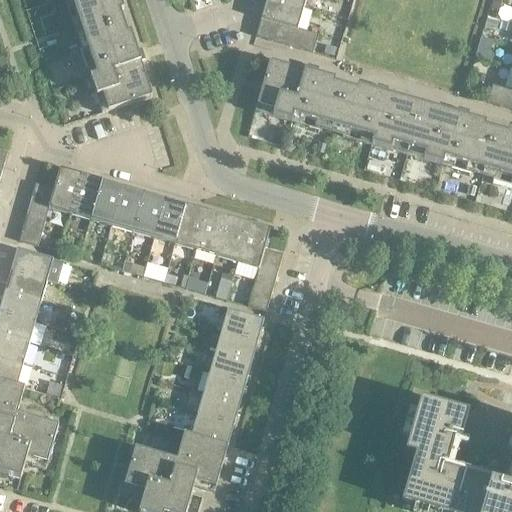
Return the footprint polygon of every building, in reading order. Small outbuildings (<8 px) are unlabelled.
[(122,7),(119,0),(64,0),(74,29),(80,27),(83,37),(124,24),(118,8),(122,7)] [(303,9),(271,0),(268,0),(267,8),(265,7),(261,21),(267,23),(274,24),(280,26),(286,28),(292,29),(297,31),(303,9)] [(306,0),(271,0),(303,9),(306,0)] [(492,0),(490,9),(498,12),(501,0),(492,0)] [(488,18),(484,31),(496,34),(499,21),(488,18)] [(267,23),(261,21),(256,38),(263,40),(267,23)] [(274,24),(267,23),(263,40),(269,42),(274,24)] [(129,40),(124,24),(83,37),(87,48),(81,50),(102,115),(152,98),(132,39),(129,40)] [(280,26),(274,24),(269,42),(275,44),(280,26)] [(286,28),(280,26),(275,44),(281,45),(286,28)] [(292,29),(286,28),(281,45),(287,47),(292,29)] [(297,31),(292,29),(287,47),(293,49),(299,31),(297,31)] [(305,33),(299,31),(293,49),(300,51),(305,33)] [(311,35),(305,33),(300,51),(306,52),(311,35)] [(318,36),(311,35),(306,52),(313,54),(318,36)] [(482,39),(476,58),(492,63),(494,56),(491,55),(494,42),(482,39)] [(327,46),(325,55),(334,58),(337,49),(327,46)] [(330,80),(269,63),(255,113),(321,132),(322,126),(333,129),(345,88),(329,83),(330,80)] [(499,89),(492,87),(487,104),(494,106),(499,89)] [(361,93),(345,88),(333,129),(344,132),(342,138),(407,157),(421,106),(362,89),(361,93)] [(505,90),(499,89),(494,106),(500,108),(505,90)] [(511,92),(505,90),(500,108),(507,110),(511,92)] [(480,123),(421,106),(407,157),(471,175),(473,169),(484,172),(496,131),(479,126),(480,123)] [(511,135),(511,136),(496,131),(484,172),(495,175),(493,181),(511,186),(511,135)] [(318,146),(316,154),(322,156),(325,148),(318,146)] [(368,161),(365,171),(377,174),(380,165),(368,161)] [(74,173),(60,169),(54,190),(52,198),(50,205),(49,210),(70,216),(81,177),(73,175),(74,173)] [(89,180),(81,177),(70,216),(91,222),(103,181),(90,178),(89,180)] [(115,185),(103,181),(91,222),(112,228),(123,189),(115,187),(115,185)] [(54,190),(36,185),(34,193),(52,198),(54,190)] [(469,187),(467,196),(474,198),(476,189),(469,187)] [(131,192),(123,189),(112,228),(133,234),(144,194),(131,190),(131,192)] [(52,198),(34,193),(31,200),(50,205),(52,198)] [(158,197),(144,194),(133,234),(154,240),(165,201),(157,199),(158,197)] [(50,205),(31,200),(29,207),(48,212),(49,210),(50,205)] [(173,204),(165,201),(154,240),(175,246),(186,205),(174,202),(173,204)] [(199,209),(186,205),(175,246),(196,252),(207,213),(199,211),(199,209)] [(48,212),(29,207),(27,214),(46,219),(48,212)] [(214,216),(207,213),(196,252),(216,258),(228,217),(215,214),(214,216)] [(46,219),(27,214),(25,221),(44,226),(46,219)] [(241,221),(228,217),(216,258),(237,264),(248,225),(240,223),(241,221)] [(44,226),(25,221),(23,228),(42,234),(44,226)] [(256,228),(248,225),(237,264),(259,270),(260,265),(262,258),(264,251),(270,230),(257,226),(256,228)] [(42,234),(23,228),(21,235),(40,241),(42,234)] [(40,241),(21,235),(19,243),(38,248),(40,241)] [(64,264),(19,251),(16,260),(14,260),(11,272),(47,283),(58,286),(64,264)] [(283,256),(264,251),(262,258),(281,263),(283,256)] [(105,254),(101,266),(108,268),(112,256),(105,254)] [(281,263),(262,258),(260,265),(278,271),(281,263)] [(126,260),(122,272),(131,274),(134,263),(126,260)] [(278,271),(260,265),(259,270),(258,272),(276,278),(278,271)] [(47,283),(11,272),(7,285),(9,285),(7,294),(41,304),(47,283)] [(276,278),(258,272),(256,280),(274,285),(276,278)] [(178,274),(174,287),(184,289),(187,277),(178,274)] [(189,278),(185,290),(194,292),(197,281),(189,278)] [(274,285),(256,280),(254,287),(272,292),(274,285)] [(218,287),(215,298),(225,301),(229,290),(218,287)] [(272,292),(254,287),(252,294),(270,299),(272,292)] [(41,304),(7,294),(4,302),(2,301),(0,309),(0,314),(35,324),(41,304)] [(270,299),(252,294),(250,301),(268,306),(270,299)] [(268,306),(250,301),(247,308),(266,314),(268,306)] [(262,321),(228,311),(221,333),(258,343),(261,331),(259,330),(262,321)] [(35,324),(0,314),(0,336),(29,345),(35,324)] [(258,343),(221,333),(215,354),(250,363),(252,355),(254,356),(258,343)] [(29,345),(0,336),(0,359),(23,366),(29,345)] [(250,363),(215,354),(209,374),(246,385),(249,372),(247,372),(250,363)] [(23,366),(0,359),(0,474),(21,481),(27,459),(48,465),(59,427),(17,415),(25,389),(17,387),(23,366)] [(246,385),(209,374),(203,395),(238,405),(240,397),(242,397),(246,385)] [(238,405),(203,395),(197,416),(234,426),(237,414),(235,413),(238,405)] [(415,455),(401,503),(434,511),(511,511),(511,462),(507,481),(453,466),(469,413),(420,399),(405,452),(415,455)] [(234,426),(197,416),(192,437),(184,434),(181,445),(177,461),(135,449),(124,487),(145,493),(139,511),(186,511),(193,490),(209,494),(211,487),(216,489),(228,446),(226,445),(228,438),(230,439),(234,426)] [(173,431),(170,442),(181,445),(184,434),(173,431)]
